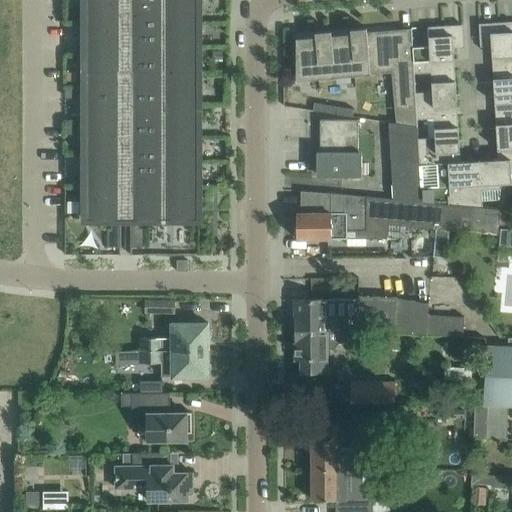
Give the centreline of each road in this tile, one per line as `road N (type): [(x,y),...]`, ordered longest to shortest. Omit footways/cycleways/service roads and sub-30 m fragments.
road 1 (residential): [(258,281),(256,0)]
road 2 (unclassified): [(31,0),(34,277)]
road 3 (residential): [(258,511),(258,281)]
road 4 (residential): [(34,277),(258,281)]
